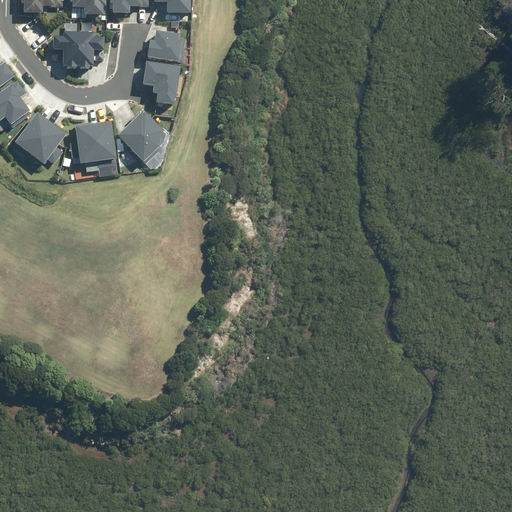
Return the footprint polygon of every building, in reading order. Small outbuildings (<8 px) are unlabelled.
[(53,0),(22,0),(23,14),(54,13),(53,0)] [(69,0),(69,9),(88,9),(88,18),(104,18),(104,0),(69,0)] [(108,0),(109,14),(127,14),(127,6),(144,6),(144,0),(108,0)] [(150,0),(151,5),(166,5),(166,14),(188,13),(187,0),(150,0)] [(73,25),(51,43),(78,75),(100,57),(73,25)] [(146,60),(182,63),(184,39),(178,39),(179,33),(156,31),(155,41),(148,40),(146,60)] [(0,85),(17,73),(7,60),(0,64),(0,85)] [(172,105),(179,68),(145,62),(141,86),(153,88),(152,94),(159,95),(157,102),(172,105)] [(29,90),(19,76),(0,90),(0,113),(4,111),(11,120),(30,106),(22,95),(29,90)] [(171,135),(146,110),(122,133),(147,158),(171,135)] [(67,133),(35,113),(13,146),(46,167),(67,133)] [(112,122),(75,124),(77,163),(114,161),(112,122)]
